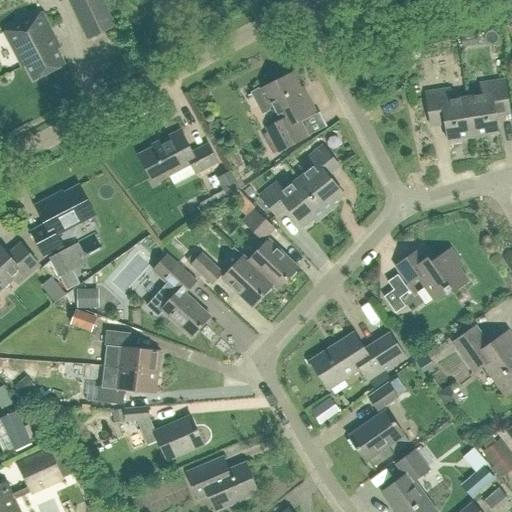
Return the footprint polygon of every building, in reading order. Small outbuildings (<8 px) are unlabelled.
[(76,13),(88,39),(115,27),(102,0),(75,0),(81,11),(76,13)] [(43,12),(3,33),(22,69),(26,67),(33,81),(66,64),(58,49),(61,47),(43,12)] [(462,47),(479,44),(477,34),(461,36),(462,47)] [(379,70),(365,76),(369,86),(383,81),(379,70)] [(274,106),(282,119),(266,128),(278,151),(308,135),(300,119),(316,111),(307,95),(305,96),(292,71),(268,84),(248,95),(249,96),(253,94),(263,112),(274,106)] [(466,99),(472,136),(496,132),(494,116),(509,113),(503,80),(478,85),(480,97),(466,99)] [(472,136),(466,99),(454,101),(452,89),(427,93),(432,126),(447,124),(450,140),(472,136)] [(180,128),(160,139),(162,142),(139,154),(153,182),(190,163),(196,174),(218,163),(208,144),(192,152),(180,128)] [(299,181),(326,216),(336,208),(333,205),(343,197),(328,178),(339,169),(322,147),(304,161),(312,171),(299,181)] [(208,207),(231,194),(246,186),(237,170),(239,169),(238,168),(243,165),(234,149),(226,154),(235,171),(232,172),(231,170),(217,178),(224,190),(204,201),(208,207)] [(326,216),(299,181),(284,192),(277,182),(259,196),(277,218),(288,209),(303,228),(314,219),(317,223),(326,216)] [(51,198),(34,207),(45,226),(30,234),(43,258),(61,248),(55,237),(95,216),(79,187),(53,201),(51,198)] [(238,190),(229,200),(246,217),(253,210),(255,207),(238,190)] [(134,205),(124,212),(142,237),(152,230),(134,205)] [(246,217),(242,221),(261,240),(272,229),(253,210),(246,217)] [(241,257),(270,285),(275,289),(286,278),(291,275),(296,269),(268,239),(247,261),(242,255),(241,257)] [(0,244),(0,289),(12,280),(15,284),(36,267),(19,246),(9,255),(0,244)] [(417,250),(396,265),(409,284),(418,278),(433,299),(448,289),(451,293),(467,282),(458,268),(462,265),(450,249),(433,261),(430,256),(424,260),(417,250)] [(73,269),(64,251),(50,258),(59,277),(73,269)] [(202,255),(191,267),(209,284),(221,272),(202,255)] [(157,317),(162,313),(191,339),(210,317),(184,294),(196,282),(167,256),(153,271),(168,284),(147,308),(157,317)] [(270,285),(241,257),(221,277),(249,306),(270,285)] [(384,296),(390,305),(409,291),(398,275),(388,281),(394,289),(384,296)] [(77,289),(77,309),(99,308),(99,289),(77,289)] [(76,310),(70,325),(92,332),(97,317),(76,310)] [(474,327),(452,343),(473,372),(483,365),(505,396),(511,390),(511,339),(506,332),(487,346),(474,327)] [(117,366),(158,371),(161,351),(131,348),(132,334),(107,331),(105,345),(120,347),(117,366)] [(404,357),(389,333),(364,349),(353,333),(310,361),(328,388),(359,368),(367,381),(404,357)] [(446,342),(414,360),(422,374),(435,366),(431,360),(447,351),(446,349),(449,347),(446,342)] [(158,371),(117,366),(115,388),(100,386),(99,401),(124,404),(125,389),(156,393),(158,371)] [(385,373),(370,382),(373,388),(389,379),(385,373)] [(22,397),(35,387),(27,376),(14,386),(22,397)] [(427,381),(437,394),(442,390),(433,377),(427,381)] [(387,385),(367,399),(376,412),(396,398),(387,385)] [(147,407),(124,409),(125,420),(136,419),(147,445),(158,440),(167,461),(203,446),(190,416),(153,432),(146,415),(147,407)] [(0,425),(12,451),(27,444),(12,412),(0,417),(0,425)] [(385,412),(348,438),(366,463),(403,437),(385,412)] [(495,470),(510,460),(494,437),(479,447),(495,470)] [(30,487),(14,494),(9,483),(1,486),(0,486),(0,511),(18,511),(12,496),(67,472),(66,470),(58,474),(48,452),(50,451),(49,450),(18,464),(18,466),(20,465),(30,487)] [(414,452),(396,465),(405,477),(382,494),(395,511),(435,511),(413,482),(428,470),(414,452)] [(215,461),(187,473),(198,499),(208,495),(215,511),(258,494),(246,464),(221,475),(215,461)] [(484,465),(461,485),(472,498),(495,479),(484,465)] [(499,487),(484,500),(495,511),(510,499),(499,487)]
